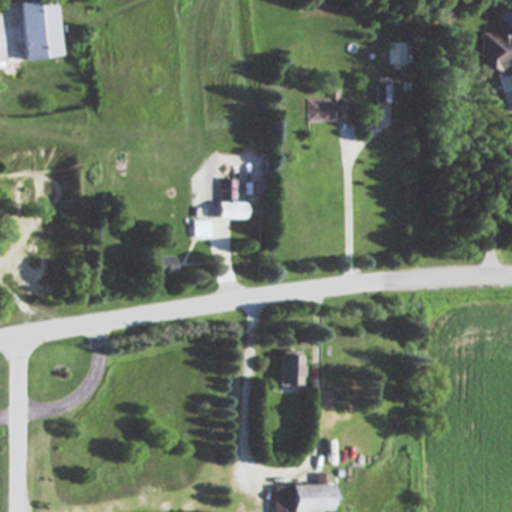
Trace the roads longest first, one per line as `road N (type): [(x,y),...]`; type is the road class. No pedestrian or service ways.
road 1 (tertiary): [(0,338),(252,297),(511,275)]
road 2 (residential): [(20,336),(20,511)]
